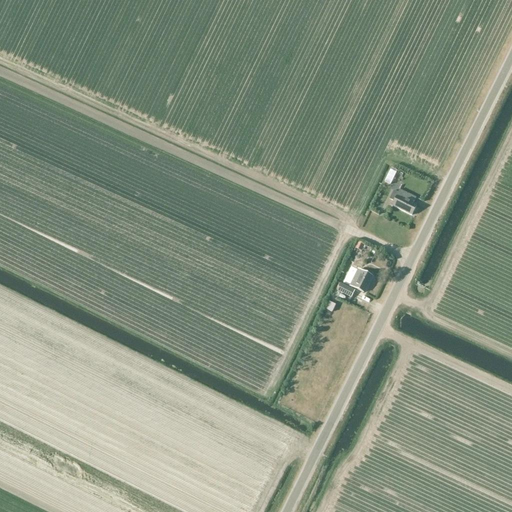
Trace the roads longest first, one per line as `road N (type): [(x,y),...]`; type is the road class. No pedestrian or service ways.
road 1 (unclassified): [(288,511),(511,57)]
road 2 (track): [(0,71),(412,259)]
